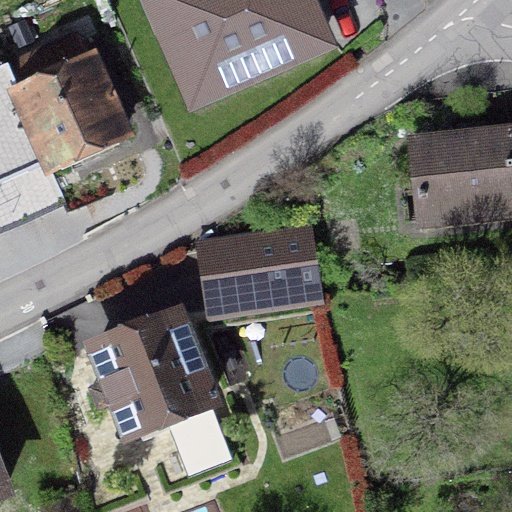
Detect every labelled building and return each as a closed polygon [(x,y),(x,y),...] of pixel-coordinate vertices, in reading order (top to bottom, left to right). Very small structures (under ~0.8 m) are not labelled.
[(314,0),(136,0),(190,120),(339,55),(314,0)] [(7,69),(0,72),(0,186),(39,169),(45,184),(134,144),(95,59),(18,93),(7,69)] [(511,219),(511,155),(509,130),(403,143),(414,232),(511,219)] [(329,235),(218,256),(234,337),(345,315),(329,235)] [(179,313),(86,346),(124,448),(216,414),(179,313)] [(0,453),(0,511),(2,511),(20,506),(0,453)]
